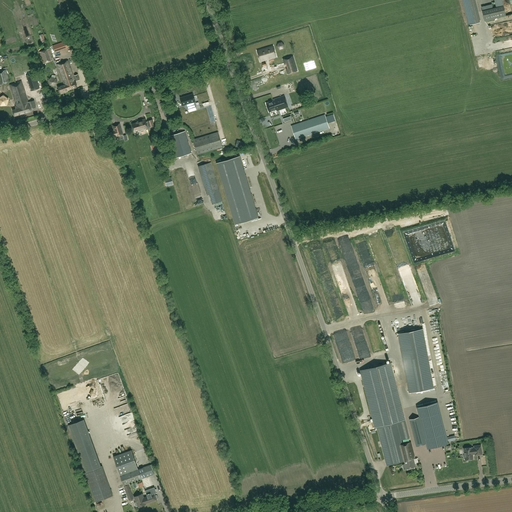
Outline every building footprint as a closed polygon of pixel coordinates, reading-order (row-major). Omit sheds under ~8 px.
[(461,0),(468,25),(480,22),(474,0),(461,0)] [(503,6),(482,11),(485,21),(506,16),(503,6)] [(511,21),(488,27),(489,31),(511,26),(511,21)] [(55,52),(68,47),(66,41),(53,46),(55,52)] [(273,46),(257,51),(260,62),(276,57),(273,46)] [(45,63),(51,62),(47,50),(41,52),(45,63)] [(293,56),(284,59),(286,64),(288,68),(287,68),(288,74),(297,71),(293,56)] [(68,61),(62,63),(57,65),(64,85),(62,86),(66,85),(68,90),(77,87),(74,80),(73,76),(68,61)] [(0,71),(0,84),(9,82),(6,70),(0,71)] [(36,76),(28,79),(32,91),(40,88),(36,76)] [(12,110),(14,116),(31,111),(30,108),(32,107),(32,108),(35,107),(34,101),(30,102),(29,103),(22,82),(10,85),(16,105),(15,106),(16,109),(12,110)] [(62,86),(58,87),(60,93),(68,90),(66,85),(62,86)] [(192,94),(180,98),(182,106),(186,105),(187,110),(196,107),(194,102),(195,102),(192,94)] [(8,101),(4,96),(0,98),(0,104),(6,105),(8,101)] [(279,98),(277,98),(273,100),(273,101),(266,103),(269,112),(276,110),(276,111),(288,107),(285,96),(279,98)] [(291,126),(296,140),(329,129),(325,115),(291,126)] [(139,122),(132,124),(134,132),(147,128),(145,119),(139,121),(139,122)] [(209,126),(212,132),(219,129),(216,123),(209,126)] [(112,126),(114,131),(111,131),(113,138),(116,137),(118,137),(119,138),(121,137),(121,136),(123,135),(119,124),(112,126)] [(101,129),(93,131),(96,141),(104,139),(101,129)] [(184,131),(168,136),(174,158),(191,153),(184,131)] [(222,147),(218,132),(193,140),(198,154),(222,147)] [(258,218),(244,170),(240,156),(216,163),(235,225),(258,218)] [(170,170),(176,169),(172,157),(167,158),(170,170)] [(211,163),(198,167),(207,195),(209,194),(212,204),(215,203),(216,206),(223,204),(219,191),(211,163)] [(173,184),(171,177),(164,179),(166,186),(173,184)] [(364,280),(355,284),(357,288),(366,284),(364,280)] [(422,296),(423,302),(434,299),(432,293),(422,296)] [(433,384),(426,340),(417,341),(418,342),(407,344),(408,350),(406,350),(406,355),(403,355),(407,379),(414,378),(414,382),(419,381),(420,386),(433,384)] [(349,343),(346,344),(345,341),(343,341),(345,355),(351,354),(349,343)] [(404,461),(405,464),(402,465),(404,470),(406,469),(415,467),(413,459),(415,459),(411,442),(402,444),(401,440),(410,438),(391,363),(360,371),(361,376),(362,375),(375,428),(377,428),(387,466),(404,461)] [(416,445),(416,446),(425,444),(425,443),(427,443),(428,448),(447,443),(445,433),(438,403),(418,407),(421,417),(419,417),(410,419),(416,445)] [(464,459),(465,459),(465,460),(473,459),(472,454),(475,454),(475,456),(482,455),(481,445),(474,446),(474,448),(472,448),(472,447),(464,448),(465,456),(464,457),(464,459)] [(131,450),(113,456),(123,485),(141,479),(131,450)] [(154,475),(150,465),(143,467),(146,478),(154,475)] [(84,472),(95,502),(113,496),(102,466),(101,466),(98,467),(84,472)] [(124,486),(129,500),(134,498),(129,484),(124,486)] [(134,497),(135,500),(136,500),(138,507),(146,504),(146,503),(157,500),(154,494),(157,493),(154,487),(145,490),(147,496),(144,498),(142,494),(134,497)]
